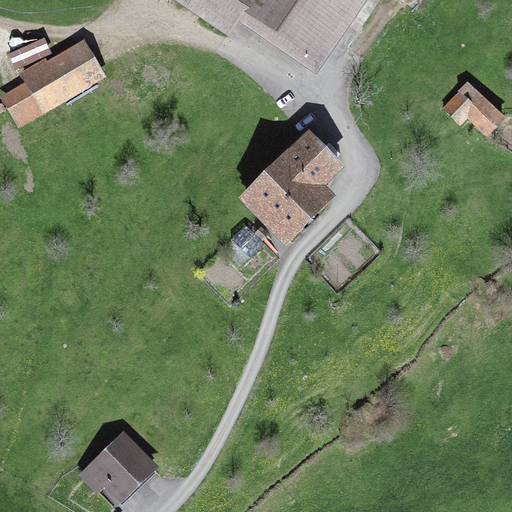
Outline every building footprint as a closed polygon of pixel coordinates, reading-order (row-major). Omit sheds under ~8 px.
[(166,0),(221,37),(229,26),(307,80),(361,0),(166,0)] [(0,111),(14,137),(102,88),(78,45),(10,82),(17,94),(0,104),(0,111)] [(499,119),(464,84),(444,103),(479,138),(499,119)] [(271,245),(321,200),(309,188),(329,170),(298,136),(229,198),(271,245)] [(147,471),(117,438),(75,476),(105,509),(147,471)]
